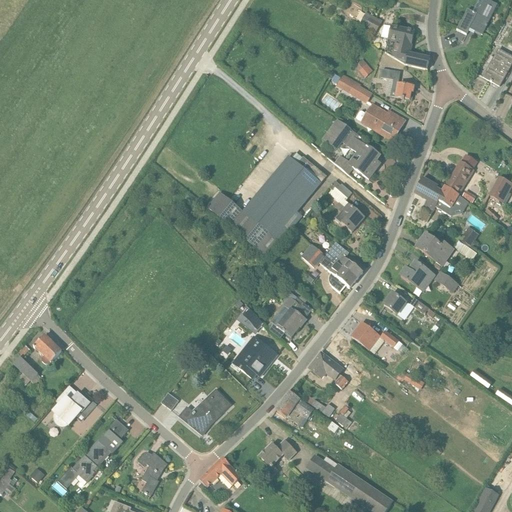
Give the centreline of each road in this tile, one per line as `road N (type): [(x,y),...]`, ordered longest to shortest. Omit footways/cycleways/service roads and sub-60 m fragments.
road 1 (residential): [(202,466),(278,393),(372,272),(446,86)]
road 2 (tertiary): [(230,0),(25,306)]
road 3 (residential): [(202,466),(25,306)]
